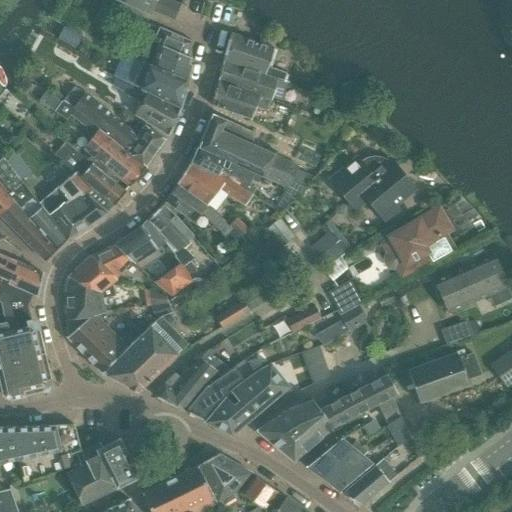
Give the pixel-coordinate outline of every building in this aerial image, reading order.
[(125,0),(124,3),(150,14),(151,12),(156,12),(174,19),(180,4),(169,0),(125,0)] [(104,5),(99,15),(127,27),(131,17),(104,5)] [(130,49),(116,75),(159,97),(179,107),(180,108),(192,65),(187,64),(188,59),(189,59),(190,58),(186,56),(192,42),(160,28),(145,57),(130,49)] [(230,35),(223,62),(275,80),(275,79),(282,81),(285,73),(268,67),(269,65),(271,65),(275,53),(273,51),(274,49),(230,35)] [(223,62),(217,81),(270,100),(270,98),(281,101),(285,84),(275,80),(223,62)] [(179,108),(146,92),(115,77),(111,85),(141,102),(134,114),(167,135),(168,136),(180,108),(179,108)] [(270,100),(217,81),(211,105),(250,119),(254,108),(266,112),(270,100)] [(74,87),(63,101),(79,112),(78,113),(146,168),(166,140),(165,139),(144,125),(143,126),(138,122),(131,132),(91,98),(74,87)] [(62,102),(55,112),(67,120),(70,116),(87,128),(85,131),(92,137),(83,149),(91,155),(108,169),(128,186),(129,187),(146,168),(78,113),(79,112),(63,101),(62,102)] [(276,102),(274,105),(291,111),(292,108),(276,102)] [(337,113),(334,122),(351,128),(354,119),(337,113)] [(211,114),(197,148),(253,173),(286,188),(289,182),(303,188),(314,176),(295,167),(296,166),(273,155),(273,154),(250,144),(255,133),(239,126),(240,125),(211,114)] [(49,128),(45,132),(53,139),(57,135),(49,128)] [(54,153),(75,172),(79,178),(114,206),(125,192),(101,174),(86,161),(65,142),(54,153)] [(197,148),(191,162),(217,175),(251,195),(253,191),(245,187),(253,173),(197,148)] [(356,159),(330,181),(349,203),(395,165),(389,158),(387,159),(380,157),(373,156),(366,158),(360,161),(356,157),(355,158),(356,159)] [(0,158),(0,184),(8,195),(56,250),(67,238),(63,235),(64,234),(36,203),(37,202),(21,182),(2,157),(0,158)] [(191,162),(177,184),(206,206),(219,188),(243,205),(251,195),(217,175),(191,162)] [(395,165),(349,203),(355,210),(367,200),(388,227),(403,214),(399,210),(394,204),(414,187),(395,165)] [(75,172),(37,202),(36,203),(64,234),(63,235),(67,238),(67,239),(87,226),(106,213),(114,206),(79,178),(75,172)] [(286,188),(275,210),(279,212),(303,188),(289,182),(286,188)] [(177,184),(165,201),(193,225),(199,214),(221,233),(228,226),(206,206),(177,184)] [(56,250),(8,195),(0,185),(0,215),(12,227),(20,236),(44,262),(56,250)] [(419,202),(419,207),(423,208),(427,205),(426,201),(422,199),(419,202)] [(163,205),(147,220),(165,243),(173,253),(175,257),(178,260),(180,264),(186,273),(187,275),(195,268),(189,260),(192,258),(181,246),(192,236),(163,205)] [(438,209),(417,221),(419,225),(413,229),(410,225),(389,237),(396,248),(388,252),(385,255),(384,259),(384,263),(386,266),(389,268),(393,269),(397,268),(400,266),(405,274),(428,261),(430,265),(452,253),(441,235),(444,233),(446,224),(438,209)] [(247,229),(236,219),(230,226),(241,236),(247,229)] [(141,227),(113,245),(131,261),(141,269),(162,255),(157,249),(165,243),(147,220),(141,227)] [(279,221),(268,230),(281,246),(292,237),(279,221)] [(334,228),(327,235),(342,253),(350,247),(334,228)] [(90,256),(68,277),(100,292),(111,283),(115,279),(114,278),(120,272),(131,261),(113,245),(90,256)] [(221,252),(216,257),(221,262),(226,257),(221,252)] [(434,280),(448,313),(452,311),(479,299),(507,286),(493,253),(434,280)] [(0,280),(32,294),(36,296),(37,296),(42,273),(20,263),(15,261),(14,262),(0,255),(0,280)] [(180,264),(155,282),(174,298),(177,296),(181,301),(196,289),(191,282),(187,275),(186,273),(180,264)] [(68,277),(65,298),(66,320),(93,315),(104,312),(101,299),(114,296),(111,283),(100,292),(68,277)] [(416,279),(395,289),(399,297),(420,287),(416,279)] [(0,323),(4,323),(6,332),(27,326),(26,321),(31,320),(27,306),(32,294),(0,280),(0,323)] [(362,303),(349,280),(327,292),(340,314),(362,303)] [(165,297),(150,292),(152,306),(167,304),(165,297)] [(175,298),(169,302),(173,307),(179,302),(175,298)] [(242,301),(215,318),(221,328),(249,311),(242,301)] [(315,307),(287,321),(292,332),(321,318),(315,307)] [(356,307),(340,316),(343,321),(348,331),(364,322),(362,319),(356,307)] [(126,348),(101,373),(117,381),(117,379),(119,378),(127,382),(130,388),(136,391),(141,389),(188,344),(168,324),(173,319),(168,313),(160,316),(131,343),(126,348)] [(93,315),(66,320),(67,337),(87,358),(101,373),(126,348),(93,315)] [(4,323),(0,323),(0,385),(2,395),(9,399),(10,399),(35,393),(47,390),(51,383),(50,379),(45,380),(41,365),(46,364),(46,361),(40,362),(38,352),(37,348),(42,347),(42,344),(41,344),(38,329),(37,325),(38,324),(31,320),(26,321),(27,326),(6,332),(4,323)] [(443,329),(440,331),(446,345),(450,344),(472,335),(478,333),(473,320),(465,321),(444,329),(443,329)] [(343,321),(318,335),(324,345),(348,331),(343,321)] [(318,347),(303,352),(308,364),(322,359),(318,347)] [(511,348),(490,365),(506,388),(511,383),(511,348)] [(154,395),(153,396),(184,411),(203,387),(204,388),(219,377),(229,370),(205,351),(199,359),(182,379),(173,372),(154,396),(154,395)] [(412,384),(419,403),(467,385),(465,379),(479,374),(472,354),(459,359),(457,353),(407,371),(412,384)] [(203,387),(184,411),(186,412),(188,409),(203,420),(229,391),(253,374),(243,360),(229,370),(219,377),(204,388),(203,387)] [(229,391),(203,420),(204,421),(231,435),(246,422),(258,412),(278,395),(283,401),(293,394),(269,365),(259,370),(253,374),(229,391)] [(319,410),(318,409),(317,410),(318,411),(332,426),(396,392),(386,374),(348,394),(319,410)] [(256,430),(277,448),(318,411),(317,410),(318,409),(316,405),(312,400),(286,411),(257,430),(256,430)] [(318,411),(277,448),(293,461),(294,459),(332,426),(318,411)] [(399,417),(385,426),(391,437),(404,427),(399,417)] [(72,424),(16,427),(17,459),(21,474),(23,482),(45,475),(68,466),(69,466),(66,455),(79,451),(80,451),(74,426),(73,426),(72,425),(72,424)] [(16,427),(0,427),(0,480),(2,480),(1,479),(0,473),(0,462),(17,459),(16,427)] [(404,427),(391,437),(397,446),(408,436),(404,427)] [(306,466),(306,467),(322,478),(347,457),(348,458),(352,454),(350,452),(353,449),(356,452),(360,447),(354,442),(350,447),(341,439),(340,438),(326,450),(307,466),(306,466)] [(79,451),(66,455),(69,466),(68,466),(70,472),(68,473),(66,473),(80,501),(82,505),(83,505),(83,504),(137,478),(132,467),(134,466),(129,457),(128,458),(119,439),(101,448),(99,444),(80,453),(79,451)] [(347,457),(322,478),(339,491),(339,490),(371,464),(362,457),(366,452),(364,451),(360,447),(356,452),(353,449),(350,452),(352,454),(348,458),(347,457)] [(218,454),(197,467),(215,503),(219,500),(223,504),(234,497),(231,492),(234,490),(250,472),(218,454)] [(342,493),(356,503),(361,506),(361,505),(396,476),(382,459),(342,493)] [(215,503),(197,467),(142,493),(150,511),(198,511),(215,503)] [(240,493),(259,506),(264,509),(274,495),(276,491),(253,475),(240,493)] [(0,511),(17,511),(11,491),(10,489),(0,491),(0,511)] [(305,511),(276,491),(274,495),(264,509),(267,511),(305,511)] [(129,500),(110,509),(111,511),(134,511),(129,500)]
